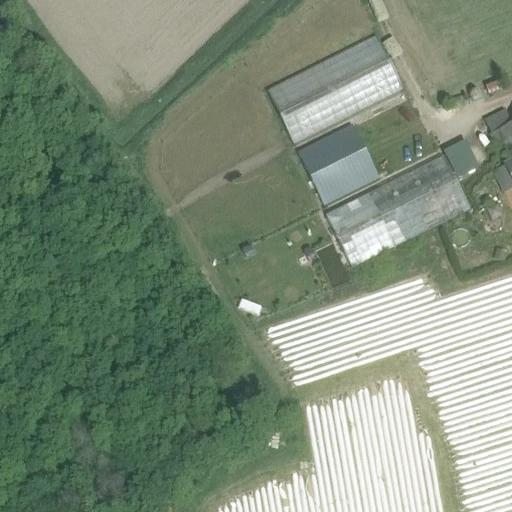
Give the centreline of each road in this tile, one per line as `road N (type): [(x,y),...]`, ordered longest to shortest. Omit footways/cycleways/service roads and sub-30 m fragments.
road 1 (track): [(157,148),(322,0)]
road 2 (track): [(394,0),(452,129)]
